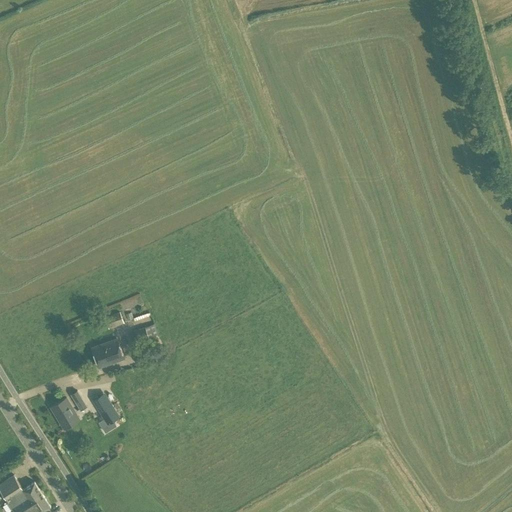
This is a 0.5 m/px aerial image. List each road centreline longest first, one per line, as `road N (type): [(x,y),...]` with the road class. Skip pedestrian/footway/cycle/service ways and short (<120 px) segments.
road 1 (track): [(511,144),(471,0)]
road 2 (secondary): [(0,396),(76,511)]
